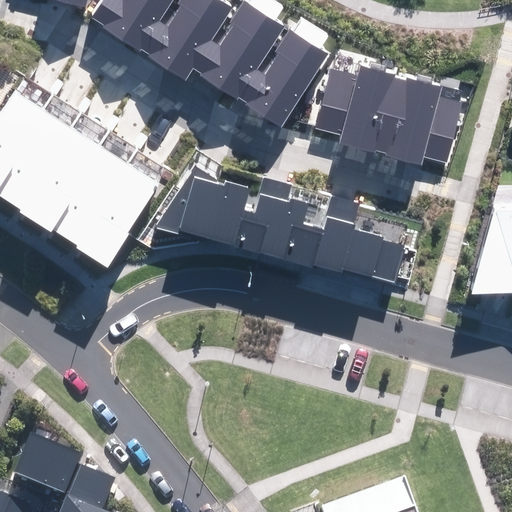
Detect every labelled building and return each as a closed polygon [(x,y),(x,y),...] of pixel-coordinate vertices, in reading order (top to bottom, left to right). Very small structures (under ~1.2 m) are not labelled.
[(245,105),(281,128),(328,54),(290,30),(278,48),(274,45),(285,27),(244,1),(230,23),(234,25),(229,33),(220,27),(233,8),(219,0),(179,0),(177,4),(181,6),(177,13),(169,8),(173,0),(102,0),(92,17),(104,25),(102,27),(140,51),(141,49),(149,54),(148,57),(185,80),(193,68),(202,73),(200,76),(238,100),(239,98),(247,103),(245,105)] [(424,157),(446,162),(462,103),(459,102),(462,91),(408,77),(407,81),(394,77),(395,74),(361,65),(358,75),(331,68),(315,128),(341,135),(339,143),(375,153),(376,149),(387,152),(386,156),(422,165),(424,157)] [(16,81),(0,106),(0,168),(45,100),(16,81)] [(45,100),(0,168),(0,184),(22,198),(73,118),(45,100)] [(73,118),(22,198),(50,216),(102,136),(73,118)] [(102,136),(50,216),(79,235),(131,155),(102,136)] [(131,155),(79,235),(107,253),(159,173),(131,155)] [(223,186),(215,183),(218,180),(196,165),(154,227),(179,235),(179,232),(314,268),(316,263),(394,284),(404,246),(382,240),(383,236),(353,227),(360,203),(332,196),(323,230),(303,224),(308,203),(288,198),(292,184),(263,176),(253,212),(244,209),(250,188),(224,181),(223,186)] [(511,280),(511,197),(489,198),(467,283),(511,280)] [(266,443),(285,427),(258,393),(239,409),(266,443)] [(511,474),(499,432),(511,427),(511,403),(492,409),(447,422),(456,453),(480,446),(490,480),(511,474)] [(107,511),(103,510),(116,479),(77,464),(82,452),(31,431),(14,472),(67,494),(59,511),(107,511)] [(337,471),(333,455),(294,465),(298,480),(337,471)] [(325,511),(400,511),(420,505),(409,476),(324,506),(325,511)] [(0,511),(28,511),(32,504),(0,489),(0,511)]
